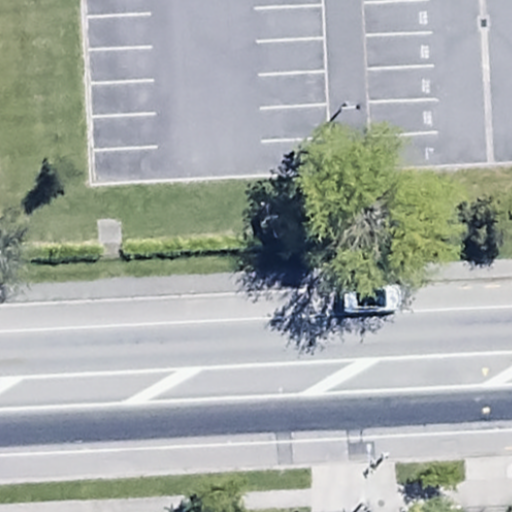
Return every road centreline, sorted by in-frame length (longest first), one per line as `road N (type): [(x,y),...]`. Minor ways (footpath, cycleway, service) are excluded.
road 1 (trunk): [(511,405),(0,432)]
road 2 (trunk): [(0,355),(511,329)]
